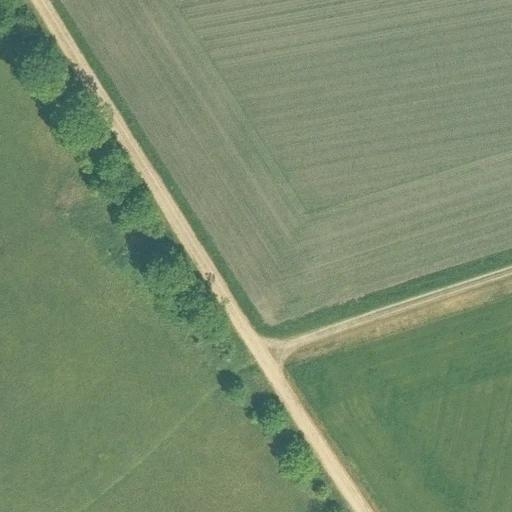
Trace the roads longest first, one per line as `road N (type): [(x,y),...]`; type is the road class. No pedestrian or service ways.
road 1 (track): [(34,0),(256,353)]
road 2 (track): [(511,270),(256,353)]
road 3 (track): [(256,353),(364,511)]
